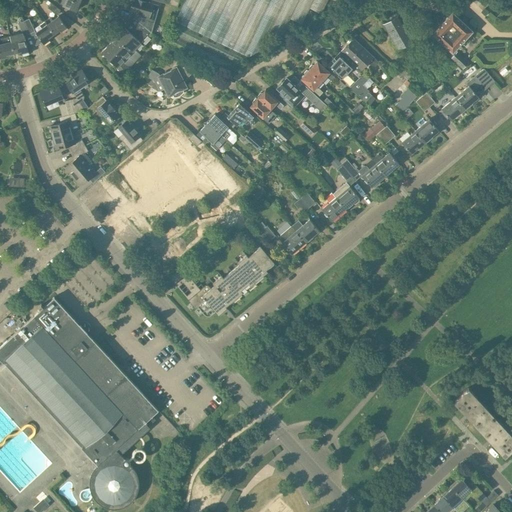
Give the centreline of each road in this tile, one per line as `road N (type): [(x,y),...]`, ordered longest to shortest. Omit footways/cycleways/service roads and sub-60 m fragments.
road 1 (residential): [(209,355),(511,103)]
road 2 (residential): [(382,0),(158,115),(138,108),(75,44)]
road 3 (residential): [(209,355),(57,191),(18,74)]
road 4 (residential): [(350,511),(209,355)]
road 5 (residential): [(511,494),(467,451),(397,511)]
